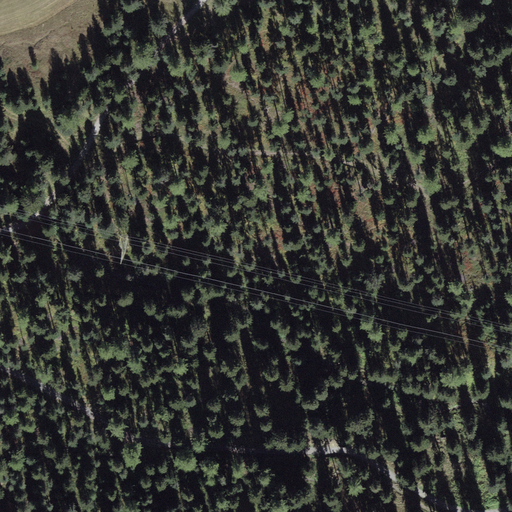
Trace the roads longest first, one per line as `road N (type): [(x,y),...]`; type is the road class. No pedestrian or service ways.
road 1 (track): [(0,370),(154,442),(346,450),(460,511),(477,511)]
road 2 (track): [(200,0),(139,64),(42,206),(0,229)]
